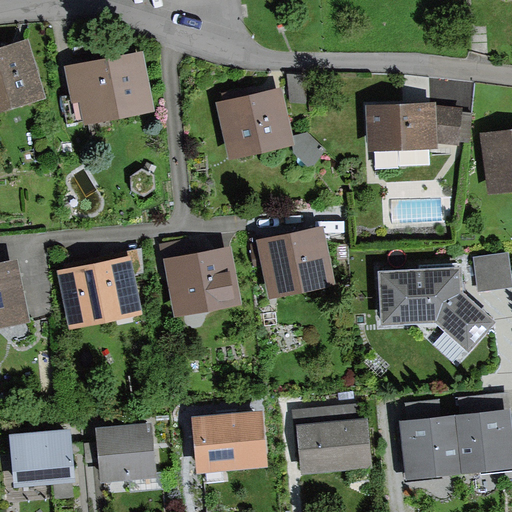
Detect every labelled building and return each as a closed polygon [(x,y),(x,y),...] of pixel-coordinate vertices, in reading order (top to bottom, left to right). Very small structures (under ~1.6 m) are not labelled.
[(0,100),(34,91),(22,50),(0,56),(0,100)] [(141,103),(133,63),(73,75),(77,94),(63,97),(68,123),(94,118),(93,112),(141,103)] [(306,73),(288,73),(288,103),(306,103),(306,73)] [(243,90),(224,94),(235,146),(281,137),(273,98),(245,103),(243,90)] [(457,141),(459,110),(432,107),(372,109),(375,166),(429,164),(428,143),(432,142),(432,139),(457,141)] [(312,161),(323,149),(308,135),(296,137),(298,148),(312,161)] [(511,137),(489,140),(495,182),(511,179),(511,137)] [(319,208),(320,221),(346,220),(345,207),(319,208)] [(282,243),(267,246),(276,286),(323,276),(315,237),(297,241),(295,230),(280,234),(282,243)] [(345,245),(334,246),(335,260),(345,260),(345,245)] [(506,254),(475,259),(480,289),(510,285),(506,254)] [(231,296),(223,257),(175,266),(182,305),(231,296)] [(129,305),(121,266),(87,273),(84,262),(67,266),(78,316),(129,305)] [(0,316),(18,313),(9,269),(0,270),(0,316)] [(490,321),(458,294),(458,271),(383,273),(384,319),(436,318),(468,345),(490,321)] [(357,424),(355,406),(305,410),(307,428),(300,429),(303,469),(367,463),(364,423),(357,424)] [(510,455),(505,413),(455,418),(460,460),(510,455)] [(258,414),(198,420),(201,467),(260,462),(258,414)] [(455,418),(406,423),(410,466),(460,460),(455,418)] [(150,425),(98,430),(102,477),(154,472),(150,425)] [(66,431),(13,436),(17,482),(70,477),(66,431)]
